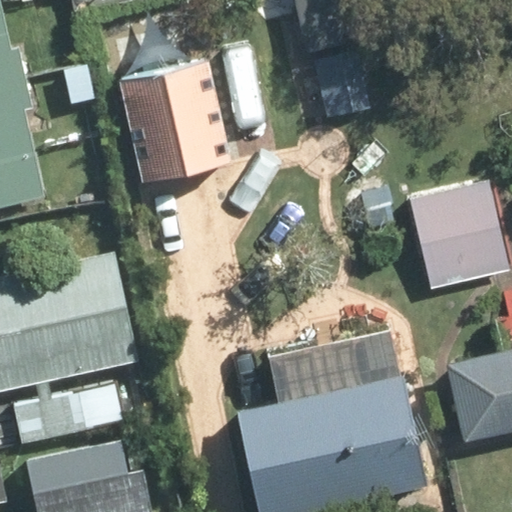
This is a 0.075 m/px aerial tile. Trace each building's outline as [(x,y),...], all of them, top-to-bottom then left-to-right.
[(0,0),(0,206),(43,197),(23,106),(34,105),(21,52),(13,54),(0,0)] [(302,11),(308,39),(347,31),(340,3),(302,11)] [(235,162),(213,64),(128,83),(150,181),(235,162)] [(511,268),(491,183),(415,200),(433,286),(511,268)] [(115,256),(0,280),(0,392),(138,362),(115,256)] [(297,511),(431,487),(395,332),(274,361),(283,406),(247,412),(265,511),(297,511)] [(511,353),(455,366),(471,440),(511,431),(511,353)] [(120,382),(18,405),(27,444),(128,421),(120,382)] [(155,511),(147,473),(134,476),(125,437),(31,459),(42,511),(155,511)] [(0,459),(0,504),(8,503),(0,459)]
